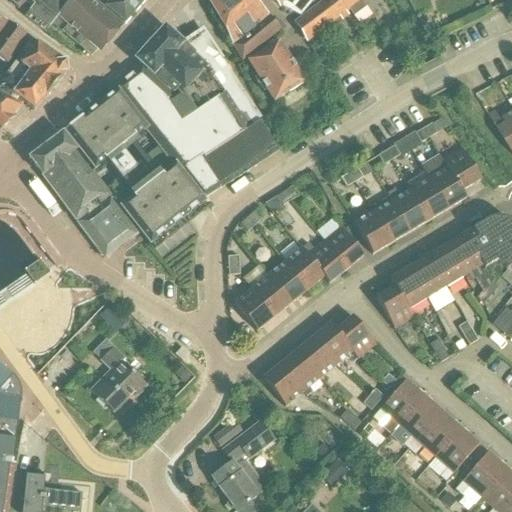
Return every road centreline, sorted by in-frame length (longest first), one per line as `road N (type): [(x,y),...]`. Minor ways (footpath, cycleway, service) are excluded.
road 1 (residential): [(215,326),(212,259),(230,216),(511,39)]
road 2 (residential): [(215,326),(171,315),(64,246),(9,162)]
road 3 (residential): [(218,373),(251,366),(353,288)]
road 4 (residential): [(353,288),(486,205)]
road 5 (residential): [(143,475),(96,465),(33,386)]
road 6 (residential): [(143,475),(202,411),(218,373)]
road 7 (residential): [(99,81),(0,9)]
road 8 (residential): [(9,162),(99,81)]
road 9 (residential): [(429,381),(353,288)]
